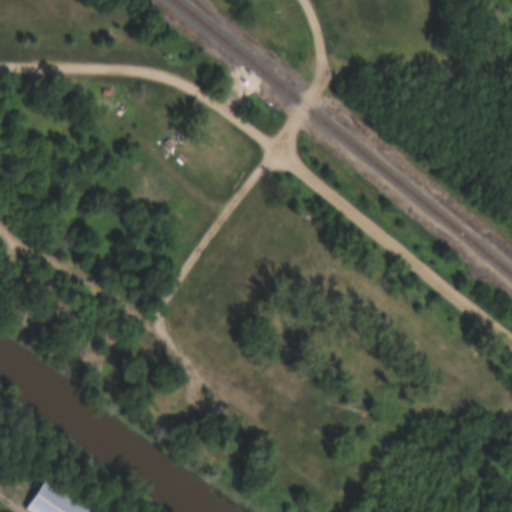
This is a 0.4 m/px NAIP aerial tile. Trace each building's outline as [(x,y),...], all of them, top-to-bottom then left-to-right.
[(130,205),(147,218),(174,183),(157,170),(130,205)] [(230,379),(246,353),(210,332),(206,339),(189,328),(178,348),(230,379)] [(231,408),(254,425),(267,406),(245,390),(231,408)] [(312,490),(331,467),(312,451),(293,474),(312,490)] [(96,511),(45,480),(26,511),(96,511)]
